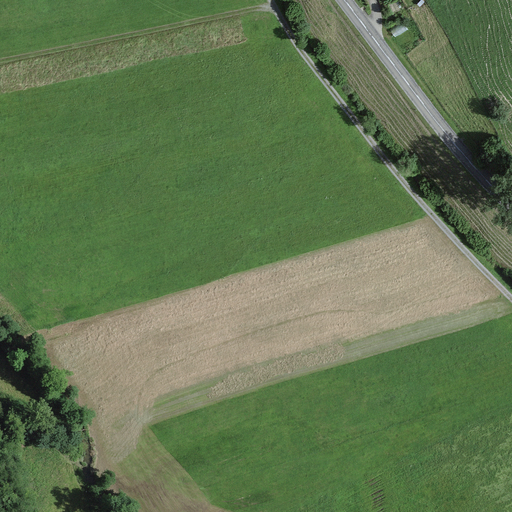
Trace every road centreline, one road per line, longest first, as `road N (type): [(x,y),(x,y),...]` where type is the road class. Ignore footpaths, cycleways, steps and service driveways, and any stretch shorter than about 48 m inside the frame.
road 1 (track): [(511,301),(346,111),(271,0)]
road 2 (track): [(0,60),(273,4)]
road 3 (secondary): [(343,0),(511,206)]
